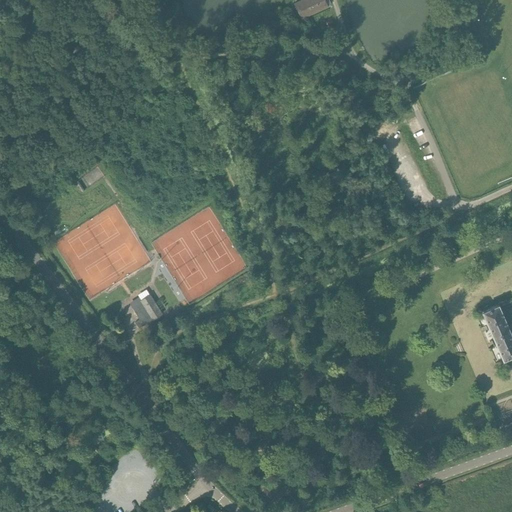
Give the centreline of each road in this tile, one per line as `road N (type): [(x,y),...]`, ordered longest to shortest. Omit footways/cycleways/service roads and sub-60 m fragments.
road 1 (unclassified): [(206,484),(0,212)]
road 2 (unclassified): [(341,511),(511,450)]
